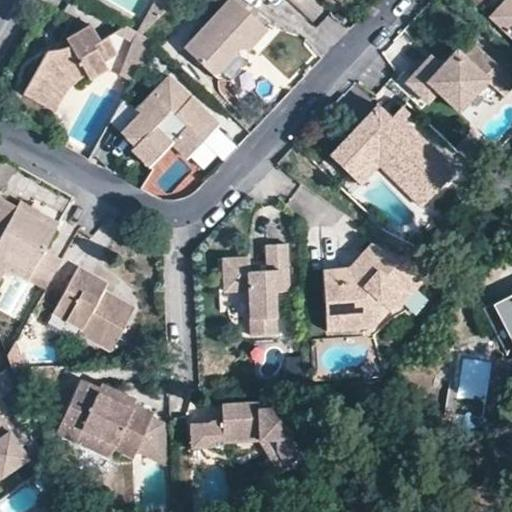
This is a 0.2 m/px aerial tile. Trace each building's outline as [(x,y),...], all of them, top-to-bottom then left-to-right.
[(152,0),(143,18),(151,23),(173,0),(152,0)] [(225,0),(184,44),(213,72),(240,43),(245,48),(265,27),(237,0),(225,0)] [(511,5),(511,1),(510,0),(504,0),(488,16),(491,19),(503,6),(508,9),(511,5)] [(511,0),(510,0),(511,1),(511,5),(508,9),(503,6),(491,19),(511,38),(511,0)] [(143,18),(135,32),(139,34),(151,23),(143,18)] [(79,71),(83,78),(102,67),(98,59),(112,50),(102,34),(96,38),(86,22),(63,37),(66,42),(44,48),(18,92),(40,104),(47,95),(55,86),(79,71)] [(511,84),(511,81),(473,45),(461,58),(454,51),(439,66),(429,56),(403,83),(415,94),(419,91),(428,100),(435,92),(456,112),(485,82),(501,97),(511,84)] [(47,95),(40,104),(51,110),(83,78),(79,71),(55,86),(47,95)] [(128,145),(146,162),(169,140),(184,154),(214,121),(185,94),(177,102),(159,85),(152,93),(148,89),(132,107),(135,111),(119,130),(131,142),(128,145)] [(428,100),(419,91),(415,94),(425,103),(428,100)] [(373,151),(426,201),(453,173),(391,113),(385,118),(375,109),(328,156),(349,176),(373,151)] [(0,162),(0,187),(11,169),(0,162)] [(511,185),(500,174),(490,185),(511,205),(511,185)] [(32,217),(15,207),(0,198),(0,258),(6,262),(27,275),(46,285),(60,260),(42,250),(54,229),(32,217)] [(37,210),(18,200),(15,207),(32,217),(37,210)] [(37,210),(32,217),(54,229),(57,223),(37,210)] [(250,338),(276,337),(273,296),(288,295),(285,246),(265,247),(265,272),(248,273),(248,260),(221,262),(222,294),(247,293),(250,338)] [(324,272),(327,334),(371,333),(392,313),(403,309),(435,276),(372,246),(350,270),(324,272)] [(107,355),(128,316),(97,299),(101,293),(104,287),(74,270),(48,317),(77,332),(74,337),(107,355)] [(46,285),(27,275),(24,280),(42,291),(46,285)] [(97,299),(128,316),(132,310),(101,293),(97,299)] [(511,296),(500,303),(511,328),(511,296)] [(0,377),(0,403),(19,391),(10,371),(0,377)] [(151,417),(132,408),(130,412),(97,397),(99,393),(77,384),(59,427),(79,436),(81,433),(114,447),(113,451),(131,460),(138,446),(149,422),(151,417)] [(101,387),(99,393),(97,397),(130,412),(132,408),(135,402),(101,387)] [(289,409),(258,411),(257,405),(219,407),(219,409),(209,410),(206,413),(207,423),(220,423),(220,444),(254,443),(272,442),(273,452),(286,473),(308,460),(304,452),(318,445),(306,425),(289,426),(289,409)] [(206,413),(189,414),(190,435),(207,434),(207,423),(206,413)] [(0,482),(31,462),(0,414),(0,482)] [(156,454),(154,424),(149,422),(138,446),(156,454)] [(81,433),(79,436),(76,442),(110,458),(113,451),(114,447),(81,433)] [(277,478),(286,473),(273,452),(272,442),(254,443),(277,478)] [(322,451),(318,445),(304,452),(308,460),(322,451)]
